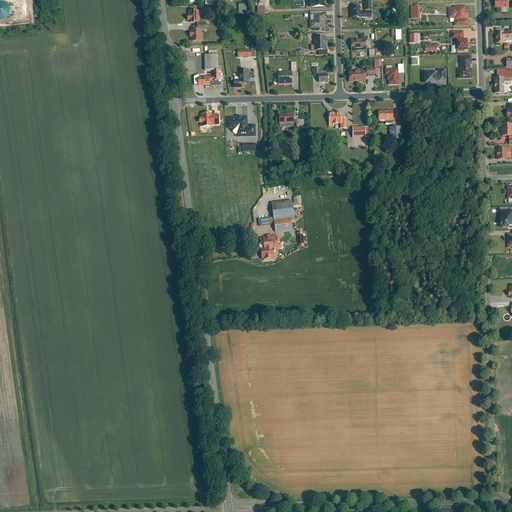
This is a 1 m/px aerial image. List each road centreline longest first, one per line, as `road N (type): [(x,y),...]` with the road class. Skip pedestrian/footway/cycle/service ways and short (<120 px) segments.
road 1 (tertiary): [(174,102),(228,509)]
road 2 (residential): [(495,500),(483,178)]
road 3 (tertiary): [(495,500),(228,509)]
road 4 (residential): [(174,102),(340,94)]
road 5 (residential): [(340,94),(480,92)]
